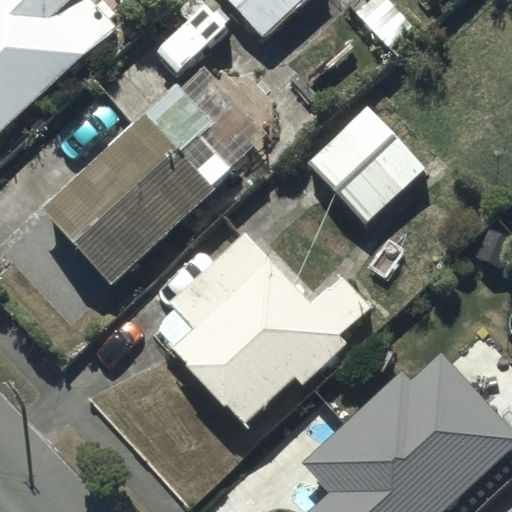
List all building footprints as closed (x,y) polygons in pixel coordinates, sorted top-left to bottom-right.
[(0,155),(122,45),(89,10),(99,1),(97,0),(13,0),(0,12),(0,155)] [(216,0),(266,54),(325,0),(216,0)] [(46,229),(114,305),(220,211),(216,206),(252,174),(218,137),(213,141),(183,107),(46,229)] [(161,347),(249,445),(301,399),(305,405),(351,364),(344,355),(377,326),(347,293),(311,324),(248,253),(172,321),(180,330),(161,347)] [(402,370),(302,462),(330,493),(309,511),(438,511),(511,444),(511,430),(441,354),(412,381),(402,370)]
